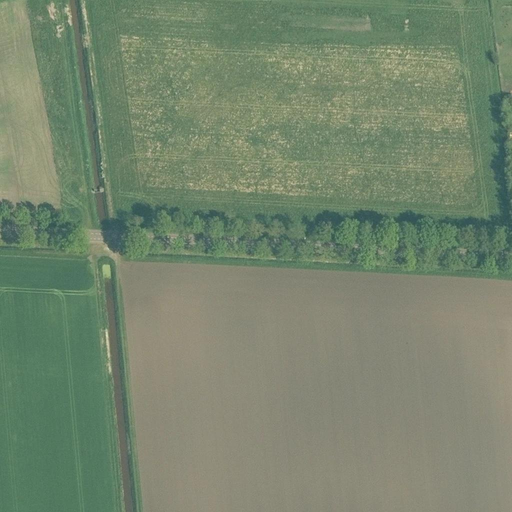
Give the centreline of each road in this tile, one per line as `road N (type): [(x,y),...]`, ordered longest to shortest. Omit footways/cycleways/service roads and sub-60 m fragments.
road 1 (tertiary): [(511,258),(0,232)]
road 2 (track): [(60,0),(93,237)]
